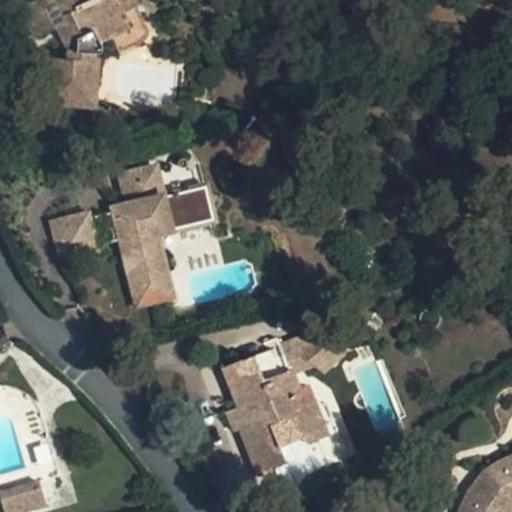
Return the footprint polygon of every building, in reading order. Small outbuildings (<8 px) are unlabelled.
[(110,0),(51,0),(47,2),(46,0),(43,0),(16,15),(31,44),(52,33),(60,29),(68,43),(67,57),(66,65),(46,63),(41,108),(92,112),(97,55),(97,46),(108,40),(116,57),(145,41),(147,34),(132,5),(118,13),(110,0)] [(129,0),(110,0),(118,13),(132,5),(129,0)] [(60,29),(52,33),(67,57),(68,43),(60,29)] [(158,234),(200,224),(193,192),(164,198),(157,170),(125,178),(132,207),(118,211),(141,303),(173,296),(158,234)] [(193,192),(200,224),(215,220),(208,188),(193,192)] [(96,250),(88,218),(57,226),(65,258),(96,250)] [(300,356),(319,334),(318,333),(288,344),(300,356)] [(345,355),(319,334),(300,356),(288,344),(281,346),(285,359),(242,374),(238,364),(224,368),(239,410),(243,409),(249,426),(242,429),(258,478),(271,478),(269,470),(286,464),(274,429),(271,420),(282,416),(290,424),(300,435),(310,446),(314,456),(343,445),(330,409),(324,403),(311,391),(307,387),(301,389),(296,373),(313,368),(321,374),(325,372),(336,368),(345,355)] [(326,373),(311,391),(324,403),(338,383),(326,373)] [(243,409),(239,410),(228,414),(234,431),(242,429),(249,426),(243,409)] [(271,420),(274,429),(290,424),(282,416),(271,420)] [(511,511),(511,457),(500,462),(484,473),(489,481),(479,495),(471,492),(466,511),(461,511),(460,511),(511,511)] [(0,511),(17,511),(49,503),(42,481),(0,492),(0,511)]
